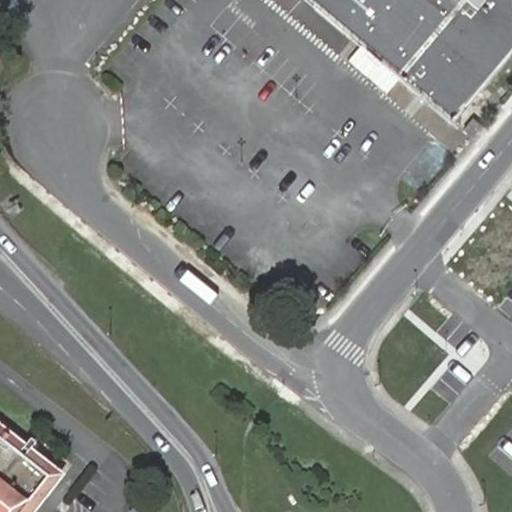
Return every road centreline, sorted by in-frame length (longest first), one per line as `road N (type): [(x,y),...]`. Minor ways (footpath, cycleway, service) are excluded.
road 1 (unclassified): [(335,371),(292,366),(82,195),(55,127)]
road 2 (trunk): [(227,511),(192,444),(0,233)]
road 3 (trunk): [(0,271),(172,453),(202,511)]
road 4 (unclassified): [(335,371),(344,346),(511,144)]
road 5 (unclassified): [(457,511),(449,489),(344,398),(335,371)]
